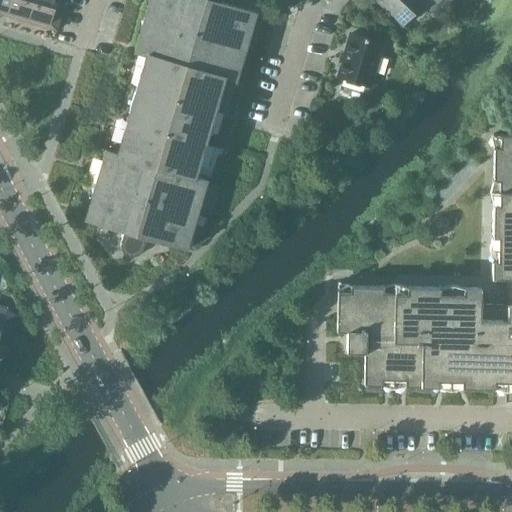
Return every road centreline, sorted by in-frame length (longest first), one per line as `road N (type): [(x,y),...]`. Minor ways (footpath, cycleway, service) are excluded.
road 1 (tertiary): [(168,501),(0,190)]
road 2 (tertiary): [(511,494),(227,487),(168,501)]
